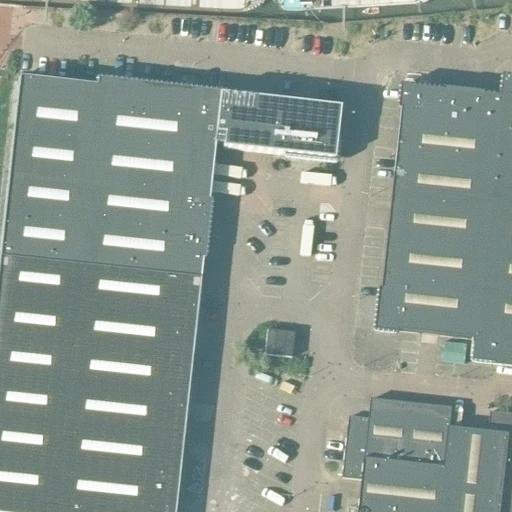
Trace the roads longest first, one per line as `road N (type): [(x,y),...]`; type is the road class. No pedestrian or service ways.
road 1 (unclassified): [(364,79),(44,39),(20,44)]
road 2 (unclassified): [(319,377),(339,319),(364,79)]
road 3 (unclassified): [(511,385),(463,394),(319,377)]
road 4 (unclassified): [(364,79),(397,55),(477,64),(511,49)]
road 5 (unclassified): [(305,511),(319,377)]
